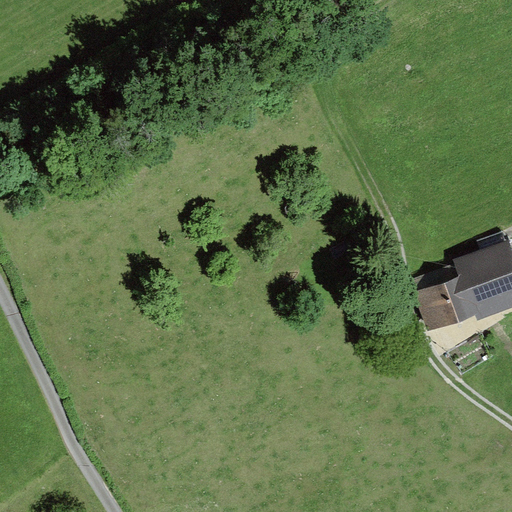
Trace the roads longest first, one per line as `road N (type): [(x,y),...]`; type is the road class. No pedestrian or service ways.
road 1 (track): [(0,310),(110,511)]
road 2 (track): [(395,248),(417,346),(511,422)]
